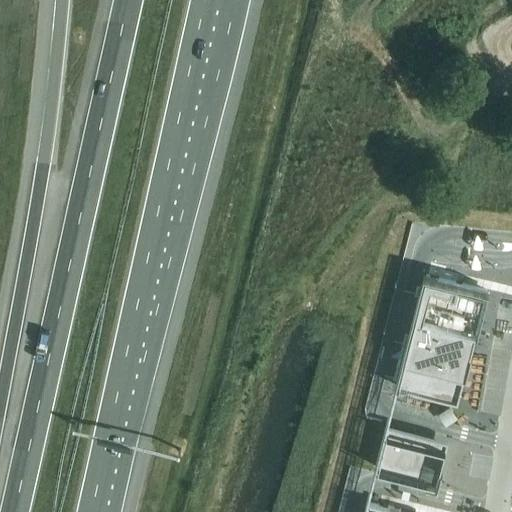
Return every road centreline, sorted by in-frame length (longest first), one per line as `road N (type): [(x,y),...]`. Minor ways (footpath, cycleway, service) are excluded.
road 1 (motorway): [(127,0),(14,511)]
road 2 (motorway): [(93,511),(205,0)]
road 3 (motorway): [(61,0),(46,153),(0,405)]
